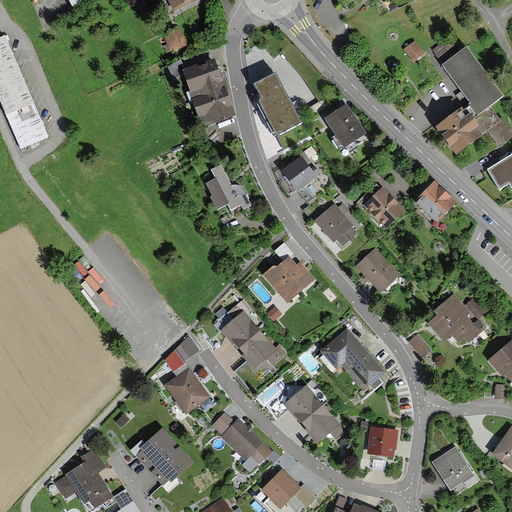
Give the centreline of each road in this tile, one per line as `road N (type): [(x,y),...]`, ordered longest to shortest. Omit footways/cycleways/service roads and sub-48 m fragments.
road 1 (residential): [(255,4),(233,47),(262,175),(288,223),(387,333),(420,403)]
road 2 (primary): [(511,237),(284,7)]
road 3 (residential): [(411,492),(332,476),(295,451),(204,352)]
